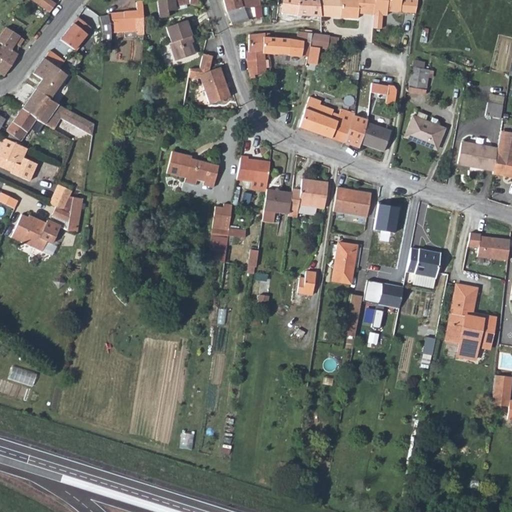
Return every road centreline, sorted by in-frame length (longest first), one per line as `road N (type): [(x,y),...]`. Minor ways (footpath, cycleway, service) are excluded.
road 1 (residential): [(511,220),(309,149),(252,118),(210,0)]
road 2 (residential): [(78,0),(0,90)]
